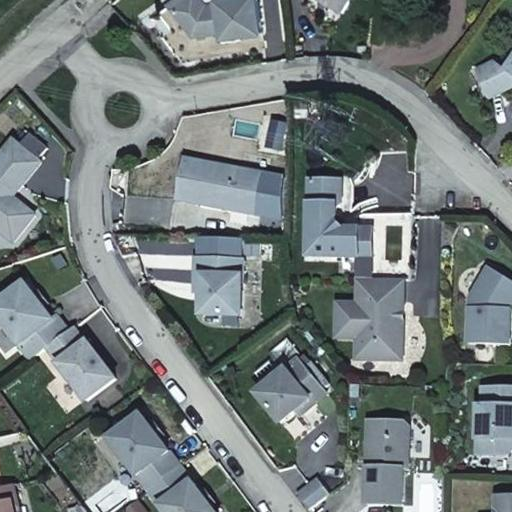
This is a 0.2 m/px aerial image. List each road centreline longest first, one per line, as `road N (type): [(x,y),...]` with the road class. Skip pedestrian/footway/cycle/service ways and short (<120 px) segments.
road 1 (residential): [(106,143),(95,180),(97,245),(136,317),(283,511)]
road 2 (residential): [(161,107),(265,79),(345,78),(423,116),(511,213)]
